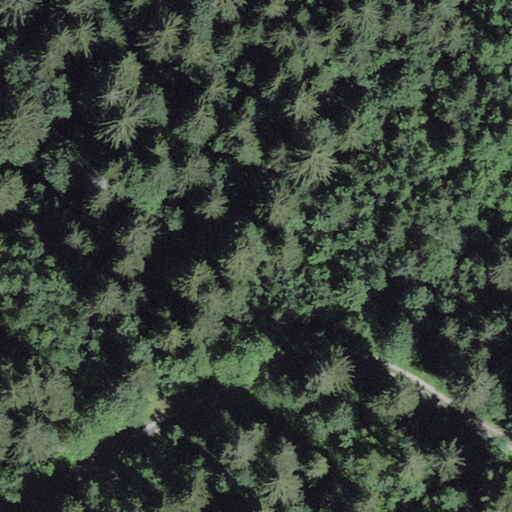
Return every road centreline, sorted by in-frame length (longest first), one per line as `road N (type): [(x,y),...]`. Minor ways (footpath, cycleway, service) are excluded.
road 1 (track): [(198,398),(294,355),(340,353),(391,364),(511,443)]
road 2 (track): [(0,504),(77,470),(198,398)]
